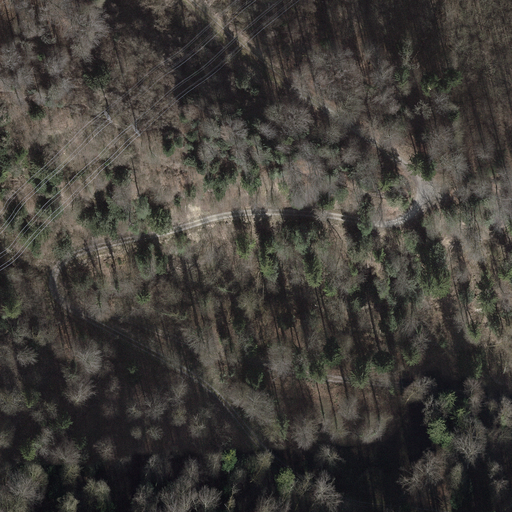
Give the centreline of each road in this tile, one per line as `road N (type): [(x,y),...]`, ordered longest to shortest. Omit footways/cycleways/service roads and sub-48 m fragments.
road 1 (track): [(189,0),(277,76),(409,167),(419,200),(405,217),(381,224),(236,213),(88,249),(54,274),(54,290),(74,311)]
road 2 (track): [(511,403),(251,363),(138,323),(74,311)]
road 3 (track): [(74,311),(197,377),(269,454),(309,483),(343,500),(424,511)]
